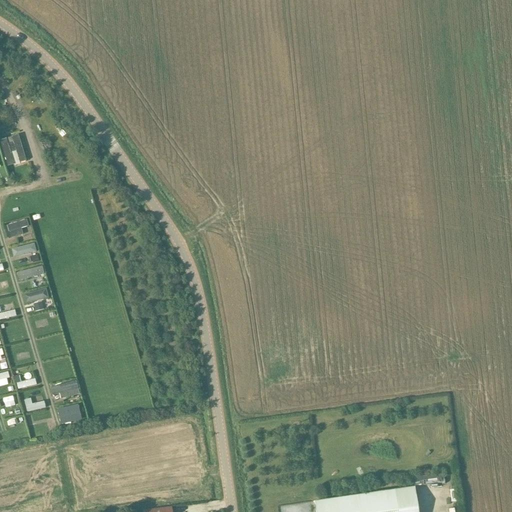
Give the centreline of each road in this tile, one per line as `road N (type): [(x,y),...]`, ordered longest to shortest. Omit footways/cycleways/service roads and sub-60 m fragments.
road 1 (tertiary): [(232,511),(202,316),(179,245),(61,77),(0,23)]
road 2 (track): [(0,231),(57,427)]
road 3 (track): [(0,192),(43,184),(0,81)]
